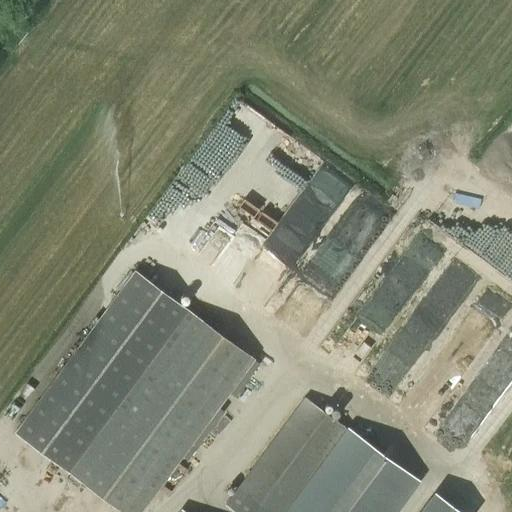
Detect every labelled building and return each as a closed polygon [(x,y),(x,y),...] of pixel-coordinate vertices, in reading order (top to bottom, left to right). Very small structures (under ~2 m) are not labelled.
[(281,218),(321,158),(228,97),(165,191),(192,208),(202,193),(217,203),(230,184),(281,218)] [(240,275),(264,235),(238,220),(214,260),(240,275)] [(139,511),(254,358),(135,270),(15,431),(124,511),(139,511)] [(304,397),(225,505),(234,511),(283,511),(346,427),(304,397)] [(181,511),(396,511),(420,480),(347,426),(346,427),(283,511),(185,511),(183,510),(181,511)]
